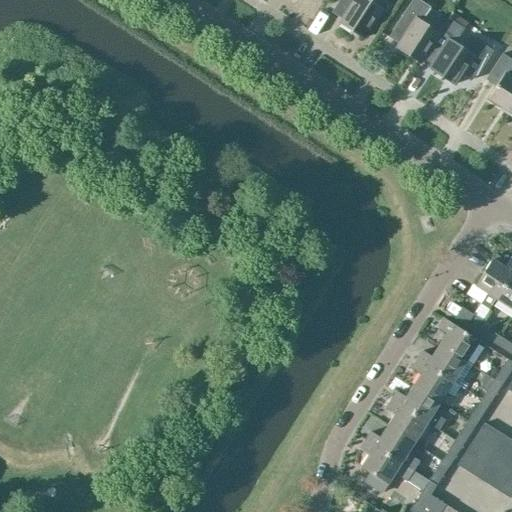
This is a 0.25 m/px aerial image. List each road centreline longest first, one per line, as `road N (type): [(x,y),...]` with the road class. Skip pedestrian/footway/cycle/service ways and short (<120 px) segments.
road 1 (residential): [(483,200),(170,0)]
road 2 (residential): [(308,511),(334,445),(483,200)]
